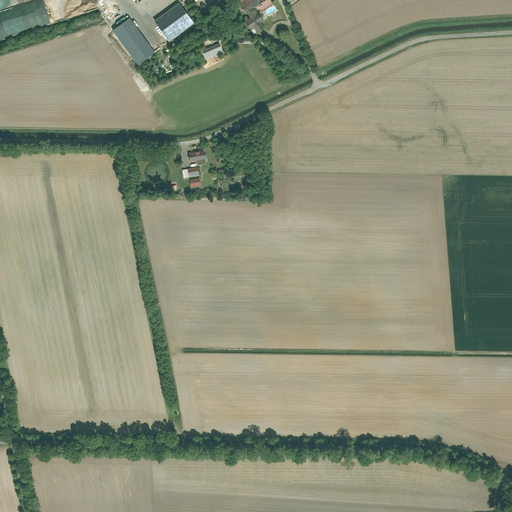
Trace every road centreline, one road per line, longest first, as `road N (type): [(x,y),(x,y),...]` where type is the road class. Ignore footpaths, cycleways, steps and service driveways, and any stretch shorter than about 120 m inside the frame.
road 1 (residential): [(0,140),(197,141),(415,41),(511,32)]
road 2 (unclassified): [(511,469),(421,445),(14,441)]
